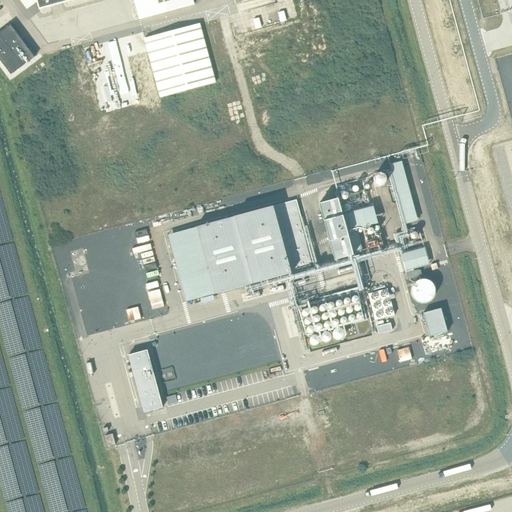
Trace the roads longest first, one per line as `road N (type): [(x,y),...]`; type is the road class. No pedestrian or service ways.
road 1 (unknown): [(140,493),(114,337),(334,277),(307,191)]
road 2 (unclassified): [(451,139),(511,366)]
road 3 (unclassified): [(511,450),(312,511)]
road 4 (unknown): [(140,493),(161,415),(284,383)]
road 5 (unclassified): [(451,139),(484,126),(493,105),(464,0)]
road 6 (unclassified): [(413,0),(451,139)]
